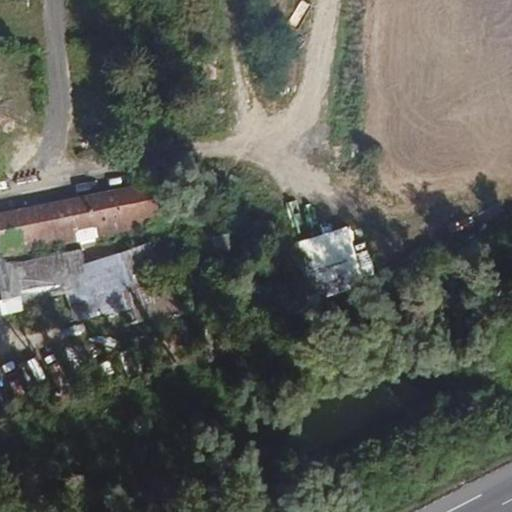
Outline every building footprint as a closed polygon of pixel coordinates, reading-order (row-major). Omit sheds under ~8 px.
[(215,58),(204,56),(201,81),(213,83),(215,58)] [(32,76),(10,75),(8,114),(30,115),(32,76)] [(0,258),(161,228),(154,189),(0,218),(0,258)] [(297,200),(283,203),(289,242),(304,240),(297,200)] [(314,206),(302,208),(305,225),(317,223),(314,206)] [(345,226),(295,243),(312,293),(362,276),(345,226)] [(230,233),(212,236),(219,264),(236,261),(230,233)] [(160,237),(83,266),(80,250),(6,264),(12,296),(67,286),(79,321),(177,285),(160,237)]
